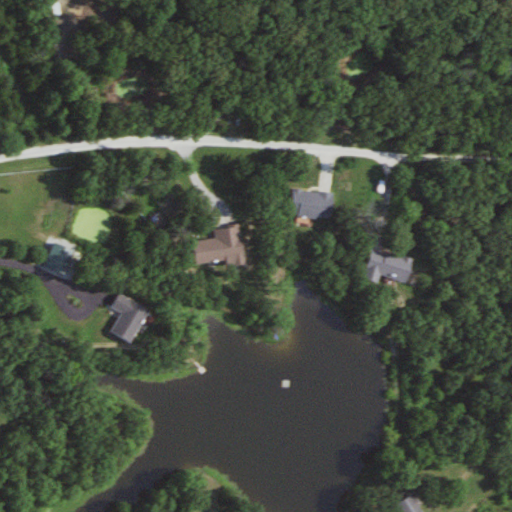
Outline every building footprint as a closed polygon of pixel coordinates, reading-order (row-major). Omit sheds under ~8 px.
[(280,213),(322,222),(327,196),(286,187),(280,213)] [(209,239),(185,241),(187,265),(236,261),(233,226),(208,228),(209,239)] [(372,276),(396,283),(402,260),(362,249),(353,279),(370,284),(372,276)] [(101,333),(119,344),(140,312),(111,294),(103,307),(113,314),(101,333)] [(407,511),(395,495),(378,508),(381,511),(407,511)]
